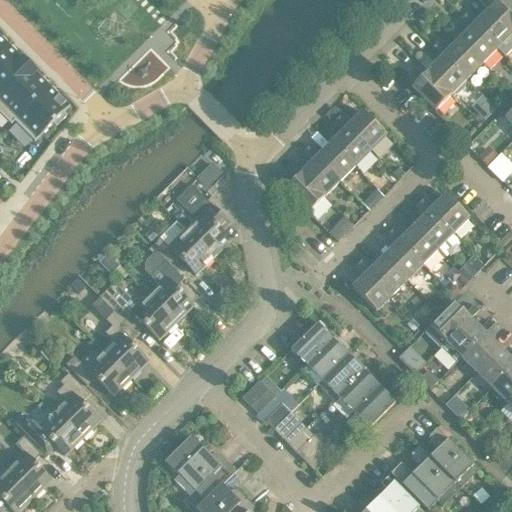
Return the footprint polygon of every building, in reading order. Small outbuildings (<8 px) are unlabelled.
[(488,12),(511,35),(511,3),(508,0),(499,0),(492,7),(485,0),(482,0),(479,3),(488,12)] [(511,51),(511,35),(488,12),(478,22),(469,13),(464,18),(497,51),(505,59),(511,51)] [(482,66),(497,51),(464,18),(460,23),(469,32),(459,42),(482,66)] [(467,81),(482,66),(459,42),(448,53),(439,44),(434,49),(467,81)] [(8,47),(0,54),(0,95),(29,66),(22,59),(21,60),(8,47)] [(467,81),(434,49),(429,54),(438,63),(428,73),(452,97),(453,95),(454,96),(458,95),(465,89),(465,84),(465,83),(467,81)] [(428,73),(419,64),(414,69),(423,78),(412,90),(435,113),(452,97),(428,73)] [(0,114),(11,126),(14,123),(14,122),(48,88),(35,75),(37,73),(29,66),(0,95),(0,114)] [(48,88),(14,122),(14,123),(35,143),(54,124),(56,127),(66,117),(63,115),(69,109),(48,88)] [(488,104),(477,115),(484,122),(496,111),(488,104)] [(338,121),(370,153),(387,137),(363,114),(352,125),(343,117),(338,121)] [(355,169),(370,153),(338,121),(334,126),(342,134),(332,145),(355,169)] [(340,184),(355,169),(332,145),(321,156),(313,147),(308,152),(340,184)] [(304,173),(301,175),(325,199),(340,184),(308,152),(303,157),(312,165),(304,173)] [(296,180),(285,192),(300,206),(309,215),(325,199),(301,175),(304,173),(296,165),(288,172),(296,180)] [(192,187),(176,202),(188,214),(197,222),(186,233),(214,260),(231,243),(223,235),(231,227),(221,217),(203,199),(192,187)] [(421,203),(453,236),(469,220),(446,196),(434,207),(426,199),(421,203)] [(437,252),(453,236),(421,203),(416,208),(424,217),(414,228),(437,252)] [(422,267),(437,252),(414,228),(403,238),(394,229),(390,234),(422,267)] [(196,277),(214,260),(186,233),(170,249),(161,240),(152,249),(156,254),(171,267),(179,259),(196,277)] [(407,282),(422,267),(390,234),(385,239),(394,248),(383,258),(407,282)] [(184,281),(171,267),(156,254),(146,264),(146,274),(160,288),(150,298),(177,325),(194,308),(175,290),(184,281)] [(392,297),(407,282),(383,258),(373,269),(364,260),(359,264),(392,297)] [(376,312),(392,297),(359,264),(355,269),(363,278),(353,289),(376,312)] [(463,269),(459,273),(468,282),(473,278),(463,269)] [(462,277),(458,281),(464,287),(468,283),(462,277)] [(150,298),(139,308),(121,289),(112,289),(100,301),(114,315),(115,314),(132,332),(141,324),(159,342),(177,325),(150,298)] [(430,328),(424,333),(425,334),(441,350),(470,320),(470,321),(479,312),(474,307),(465,316),(453,304),(430,328)] [(138,338),(132,332),(115,314),(114,315),(106,323),(113,330),(106,336),(114,344),(103,354),(131,382),(148,365),(130,346),(138,338)] [(481,331),(470,321),(470,320),(441,350),(456,364),(461,358),(462,359),(494,327),(489,322),(481,331)] [(306,368),(333,342),(335,339),(325,329),(323,331),(317,326),(290,352),(306,368)] [(477,374),(500,350),(490,340),(499,332),(494,327),(462,359),(477,374)] [(321,383),(348,357),(350,354),(340,344),(338,347),(333,342),(306,368),(321,383)] [(492,389),(511,369),(511,359),(511,361),(500,350),(477,374),(492,389)] [(113,399),(131,382),(103,354),(86,371),(75,360),(67,368),(87,388),(95,381),(113,399)] [(337,400),(364,373),(367,370),(356,360),(353,362),(348,357),(321,383),(322,384),(318,387),(334,403),(338,400),(337,400)] [(508,404),(511,400),(511,369),(492,389),(508,404)] [(353,415),(380,388),(382,386),(372,376),(369,378),(364,373),(337,400),(338,400),(353,415)] [(55,413),(82,441),(100,424),(81,405),(90,397),(69,376),(60,384),(64,388),(57,395),(65,403),(55,413)] [(259,416),(275,400),(259,384),(242,400),(259,416)] [(380,388),(353,415),(369,431),(398,403),(386,391),(384,393),(380,388)] [(273,431),(290,415),(282,407),(265,423),(273,431)] [(47,440),(65,458),(82,441),(55,413),(37,430),(26,419),(17,427),(38,448),(47,440)] [(306,431),(299,424),(290,415),(273,431),(283,440),(290,447),(306,431)] [(464,457),(437,430),(430,437),(430,444),(438,452),(430,460),(461,490),(479,472),(474,467),(464,457)] [(305,462),(322,446),(314,438),(306,431),(290,447),(297,454),(305,462)] [(6,472),(34,500),(51,483),(33,464),(41,456),(23,439),(15,446),(24,455),(6,472)] [(213,457),(211,459),(190,439),(165,464),(195,494),(186,503),(196,511),(204,504),(205,504),(222,487),(236,474),(220,457),(213,457)] [(322,446),(305,462),(314,471),(331,455),(322,446)] [(392,475),(428,511),(429,511),(438,503),(442,508),(461,490),(430,460),(419,448),(412,455),(412,463),(420,470),(412,477),(401,466),(392,475)] [(0,499),(12,511),(21,511),(34,500),(6,472),(0,478),(0,499)] [(389,479),(382,485),(388,492),(381,499),(393,511),(421,511),(419,510),(389,479)] [(230,495),(222,487),(205,504),(204,504),(196,511),(195,511),(252,511),(255,509),(239,493),(232,493),(230,495)] [(498,497),(497,502),(502,507),(510,501),(502,493),(498,497)] [(373,507),(367,500),(361,507),(366,511),(393,511),(381,499),(373,507)]
